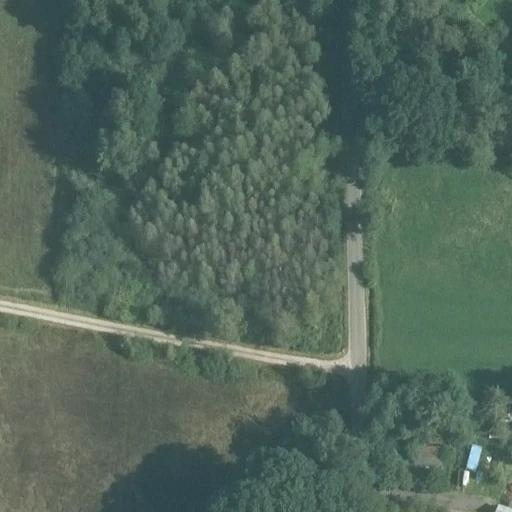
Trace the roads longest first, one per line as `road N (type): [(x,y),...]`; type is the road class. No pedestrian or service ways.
road 1 (unclassified): [(360,511),(346,0)]
road 2 (track): [(356,372),(0,306)]
